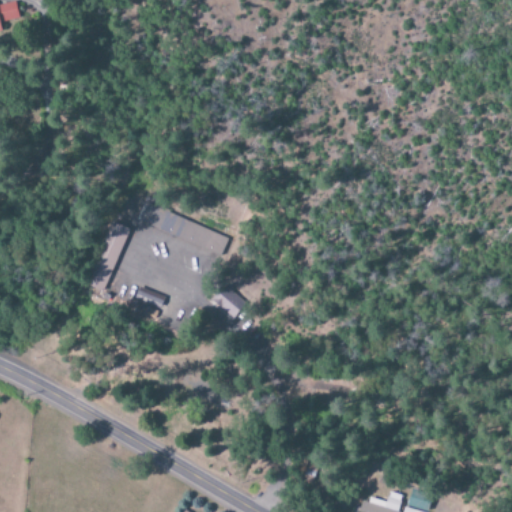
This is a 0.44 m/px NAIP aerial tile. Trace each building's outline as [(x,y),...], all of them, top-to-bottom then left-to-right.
[(15,3),(0,5),(0,33),(1,33),(0,30),(0,23),(18,20),(15,3)] [(229,239),(146,204),(138,222),(221,258),(229,239)] [(126,228),(108,222),(86,287),(104,293),(126,228)] [(232,320),(246,305),(223,284),(208,299),(232,320)] [(429,511),(435,495),(411,488),(403,511),(429,511)] [(386,504),(361,498),(357,511),(399,511),(403,496),(388,493),(386,504)]
